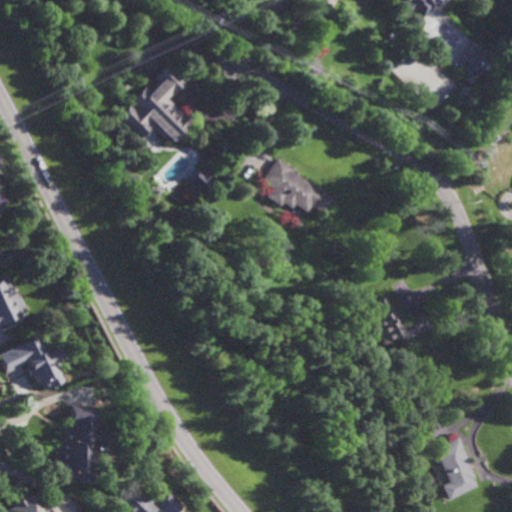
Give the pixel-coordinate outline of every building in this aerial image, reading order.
[(439,0),(439,1),(439,2),(439,3),(438,4),(437,5),(436,5),(435,6),(433,6),(432,5),(431,5),(430,6),(430,5),(429,6),(430,7),(420,17),(412,8),(408,11),(401,4),(402,3),(399,0),(439,0)] [(477,53),(480,49),(483,51),(485,49),(491,55),(488,57),(490,59),(475,74),(475,73),(471,77),(469,75),(467,77),(462,72),(465,69),(463,67),(465,64),(460,58),(471,47),(477,53)] [(164,99),(180,115),(181,113),(190,122),(170,143),(165,137),(162,139),(149,126),(136,139),(114,117),(126,106),(131,111),(135,108),(128,101),(142,88),(146,92),(155,82),(151,79),(164,66),(181,83),(164,99)] [(459,137),(452,134),(455,129),(462,132),(459,137)] [(315,189),(316,187),(332,199),(321,215),(308,206),(303,213),(291,204),(288,209),(279,203),(277,207),(263,197),(269,188),(259,180),(275,158),(291,169),(290,171),(315,189)] [(213,176),(208,181),(209,182),(197,194),(196,193),(191,198),(181,189),(186,184),(184,182),(196,170),(199,172),(204,167),(213,176)] [(15,299),(20,297),(26,311),(19,314),(21,317),(10,324),(0,326),(0,281),(5,279),(15,299)] [(390,311),(391,310),(399,324),(399,323),(400,326),(409,321),(408,319),(425,310),(433,325),(417,334),(416,333),(397,343),(395,338),(380,346),(367,323),(378,317),(370,303),(382,297),(390,311)] [(253,327),(241,316),(251,305),(263,316),(253,327)] [(40,341),(43,340),(47,347),(43,349),(45,351),(56,346),(63,360),(54,364),(57,369),(55,369),(58,376),(60,374),(62,378),(43,387),(40,380),(37,381),(33,372),(31,372),(27,363),(5,373),(0,363),(0,355),(38,337),(40,341)] [(90,428),(97,428),(101,429),(104,429),(103,438),(104,438),(103,442),(90,441),(89,452),(84,452),(84,459),(89,459),(88,483),(62,481),(62,470),(54,470),(55,438),(64,439),(64,429),(69,429),(70,403),(91,404),(90,428)] [(446,498),(439,484),(448,480),(433,448),(458,436),(470,462),(468,463),(475,476),(473,477),(476,484),(446,498)] [(151,508),(167,491),(180,504),(172,511),(123,511),(119,508),(121,507),(114,500),(129,486),(151,508)] [(33,501),(41,496),(42,497),(45,496),(54,511),(4,511),(2,508),(10,503),(10,501),(19,495),(20,498),(28,492),(33,501)]
